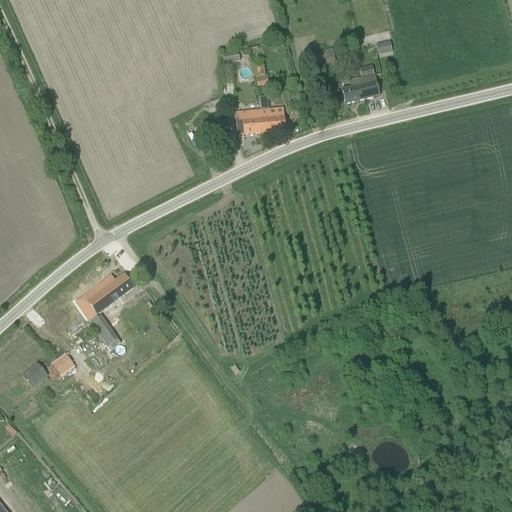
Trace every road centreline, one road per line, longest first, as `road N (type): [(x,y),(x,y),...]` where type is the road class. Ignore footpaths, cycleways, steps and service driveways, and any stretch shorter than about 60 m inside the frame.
road 1 (tertiary): [(0,328),(102,242),(279,150),(511,92)]
road 2 (track): [(102,242),(0,14)]
